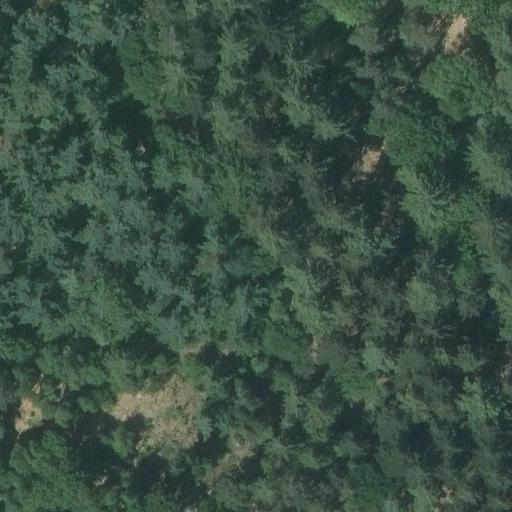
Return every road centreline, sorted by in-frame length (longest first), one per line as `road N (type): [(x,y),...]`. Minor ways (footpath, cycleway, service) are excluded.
road 1 (track): [(144,131),(391,511)]
road 2 (track): [(0,333),(278,345)]
road 3 (track): [(0,252),(144,131)]
